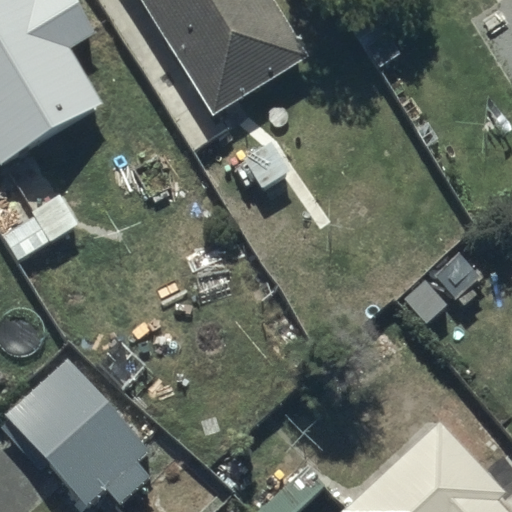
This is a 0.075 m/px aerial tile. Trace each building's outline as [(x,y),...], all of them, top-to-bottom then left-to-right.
[(0,0),(0,179),(0,180),(103,119),(67,62),(94,46),(65,0),(48,0),(35,8),(29,0),(0,0)] [(265,0),(131,0),(217,134),(312,73),(265,0)] [(78,238),(59,208),(30,227),(34,232),(5,252),(20,273),(50,253),(51,256),(78,238)] [(151,466),(64,370),(1,426),(78,511),(103,511),(110,506),(116,511),(134,511),(156,493),(140,476),(151,466)] [(503,511),(504,511),(438,440),(361,511),(503,511)] [(318,511),(330,501),(307,477),(270,511),(318,511)]
